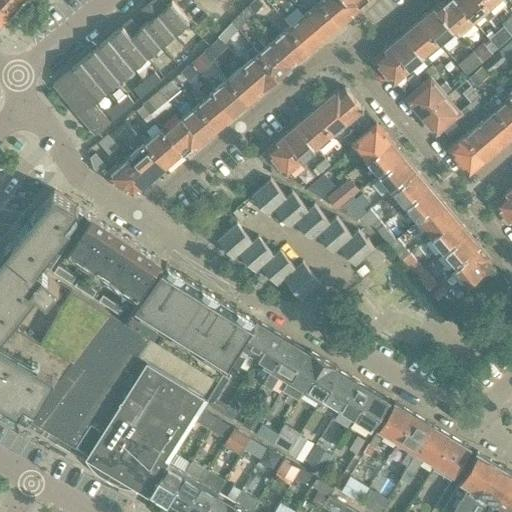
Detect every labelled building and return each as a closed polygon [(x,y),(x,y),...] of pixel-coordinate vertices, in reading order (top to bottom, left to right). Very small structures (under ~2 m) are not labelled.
[(0,0),(0,22),(20,0),(0,0)] [(161,0),(153,0),(150,3),(175,33),(189,22),(172,1),(166,6),(161,0)] [(262,4),(258,0),(252,0),(247,6),(253,11),(254,12),(262,4)] [(320,0),(319,1),(339,25),(354,12),(344,0),(320,0)] [(344,0),(354,12),(364,3),(363,2),(364,0),(344,0)] [(441,0),(435,6),(458,34),(473,21),(455,0),(441,0)] [(455,0),(473,21),(482,13),(488,20),(494,14),(488,7),(482,0),(455,0)] [(482,0),(488,7),(494,14),(501,9),(495,2),(497,0),(482,0)] [(319,1),(304,14),(324,37),(339,25),(319,1)] [(149,20),(144,24),(161,45),(175,33),(150,3),(141,10),(149,20)] [(247,6),(245,5),(230,20),(231,21),(237,27),(253,11),(247,6)] [(435,6),(419,19),(440,43),(454,30),(457,34),(458,34),(435,6)] [(511,13),(502,22),(504,24),(511,33),(511,13)] [(304,14),(289,27),(309,50),(324,37),(304,14)] [(131,19),(122,26),(148,56),(161,45),(144,24),(139,29),(131,19)] [(419,19),(404,32),(425,56),(440,43),(419,19)] [(237,27),(231,21),(218,34),(219,36),(224,41),(237,27)] [(511,34),(511,33),(504,24),(489,37),(497,47),(511,34)] [(122,26),(109,37),(134,68),(148,56),(122,26)] [(289,27),(274,40),(294,63),(309,50),(289,27)] [(404,32),(389,45),(409,69),(425,56),(404,32)] [(219,36),(204,49),(205,50),(212,59),(227,46),(224,41),(219,36)] [(109,37),(95,49),(120,79),(134,68),(109,37)] [(511,38),(499,50),(505,57),(507,59),(511,54),(511,38)] [(258,53),(279,76),(294,63),(274,40),(265,47),(258,39),(251,44),(252,46),(258,53)] [(492,52),(483,41),(472,50),(482,61),(492,52)] [(409,69),(389,45),(383,50),(374,58),(383,70),(394,82),(409,69)] [(279,76),(258,53),(252,46),(246,51),(252,58),(243,66),(263,89),(279,76)] [(95,49),(81,60),(106,91),(119,80),(120,79),(95,49)] [(472,50),(472,49),(457,63),(466,74),(482,61),(472,50)] [(212,59),(205,50),(192,61),(200,71),(213,60),(212,59)] [(505,57),(499,50),(483,64),(490,71),(505,57)] [(81,60),(68,71),(93,102),(106,91),(81,60)] [(197,73),(188,63),(180,70),(181,71),(189,80),(197,73)] [(490,71),(483,64),(469,76),(476,85),(491,72),(490,71)] [(243,66),(228,78),(248,102),(263,89),(243,66)] [(93,102),(68,71),(53,83),(72,105),(95,134),(110,122),(93,102)] [(155,72),(145,80),(151,88),(161,79),(155,72)] [(421,114),(445,94),(452,88),(445,80),(438,86),(430,77),(407,97),(421,114)] [(228,78),(213,91),(232,115),(248,102),(228,78)] [(179,89),(171,79),(159,89),(167,99),(179,89)] [(151,88),(145,80),(134,89),(140,96),(151,88)] [(479,93),(471,84),(462,91),(469,101),(479,93)] [(338,89),(328,97),(348,121),(363,108),(346,87),(340,92),(338,89)] [(511,97),(507,91),(507,92),(504,87),(489,100),(495,107),(511,127),(511,97)] [(167,99),(159,89),(142,103),(150,112),(167,99)] [(213,91),(198,104),(217,128),(232,115),(213,91)] [(422,115),(436,132),(460,112),(446,95),(445,94),(421,114),(422,115)] [(128,95),(117,103),(123,111),(134,102),(128,95)] [(328,97),(313,110),(333,134),(348,121),(328,97)] [(123,111),(117,103),(107,112),(113,119),(123,111)] [(198,104),(182,117),(202,141),(217,128),(198,104)] [(511,127),(495,107),(480,121),(500,144),(511,134),(511,127)] [(313,110),(297,123),(317,147),(333,134),(313,110)] [(163,128),(162,128),(184,154),(189,149),(190,151),(202,141),(182,117),(166,131),(163,128)] [(459,126),(454,120),(443,129),(449,135),(459,126)] [(480,121),(464,134),(484,158),(500,144),(480,121)] [(297,123),(282,137),(302,160),(317,147),(297,123)] [(352,143),(365,158),(389,138),(383,131),(376,123),(352,143)] [(162,128),(145,142),(166,166),(182,152),(183,154),(184,154),(162,128)] [(108,133),(99,140),(109,153),(118,145),(108,133)] [(484,158),(464,134),(449,147),(469,171),(484,158)] [(302,160),(282,137),(266,150),(286,173),(302,160)] [(365,158),(358,164),(363,171),(370,165),(378,174),(402,154),(389,138),(365,158)] [(145,142),(129,157),(149,180),(166,166),(145,142)] [(129,157),(110,173),(104,166),(106,164),(95,152),(90,157),(94,168),(106,176),(134,193),(149,180),(129,157)] [(378,174),(391,189),(415,169),(402,154),(378,174)] [(330,162),(324,157),(312,167),(318,173),(330,162)] [(391,189),(404,205),(428,184),(415,169),(391,189)] [(335,183),(324,172),(305,187),(321,194),(335,183)] [(360,188),(348,176),(325,195),(336,208),(339,206),(353,194),(360,188)] [(268,213),(274,208),(274,207),(286,196),(286,195),(270,178),(250,195),(268,213)] [(404,205),(417,219),(441,199),(428,184),(404,205)] [(511,190),(510,188),(495,201),(511,221),(511,190)] [(57,244),(83,208),(54,189),(0,255),(0,280),(27,303),(31,298),(36,292),(46,300),(59,284),(37,267),(40,262),(43,264),(57,244)] [(290,226),(296,220),(295,220),(308,209),(308,208),(292,190),(286,195),(286,196),(274,207),(274,208),(290,226)] [(359,217),(366,211),(363,207),(370,201),(362,191),(355,197),(353,194),(339,206),(359,217)] [(417,219),(430,235),(454,215),(441,199),(417,219)] [(311,238),(318,233),(317,233),(330,221),(329,221),(314,203),(308,208),(308,209),(295,220),(296,220),(311,238)] [(377,228),(383,222),(370,207),(366,211),(359,217),(377,228)] [(160,260),(83,208),(57,244),(43,264),(50,268),(74,232),(77,235),(68,249),(137,295),(160,260)] [(430,235),(443,250),(466,230),(454,215),(430,235)] [(333,251),(340,246),(339,246),(352,234),(351,234),(336,216),(329,221),(330,221),(317,233),(318,233),(333,251)] [(234,257),(240,252),(239,251),(252,240),(236,222),(217,238),(234,257)] [(396,238),(383,222),(377,228),(387,242),(388,244),(396,238)] [(339,246),(340,246),(355,264),(361,259),(374,247),(358,228),(351,234),(352,234),(339,246)] [(443,250),(456,265),(479,245),(466,230),(443,250)] [(255,270),(261,265),(261,264),(274,253),(273,253),(258,235),(252,240),(239,251),(240,252),(255,270)] [(410,251),(398,236),(396,238),(388,244),(402,258),(410,251)] [(493,261),(490,263),(485,258),(488,255),(479,245),(456,265),(469,281),(475,288),(484,280),(499,268),(493,261)] [(277,283),(284,277),(295,266),(280,248),(273,253),(274,253),(261,264),(261,265),(277,283)] [(423,266),(410,251),(402,258),(429,288),(437,282),(423,266)] [(284,277),(302,298),(321,282),(302,260),(295,266),(284,277)] [(142,343),(214,387),(229,363),(256,319),(165,263),(124,321),(141,331),(140,331),(147,335),(142,343)] [(54,271),(71,282),(75,276),(58,264),(54,271)] [(74,284),(92,296),(96,289),(78,278),(74,284)] [(0,401),(4,403),(30,419),(109,312),(71,288),(40,341),(10,323),(27,303),(0,280),(0,401)] [(98,300),(118,313),(122,306),(103,293),(98,300)] [(139,484),(149,490),(168,459),(194,418),(201,407),(207,397),(214,387),(142,343),(147,335),(140,331),(141,331),(124,321),(109,312),(30,419),(71,443),(88,452),(88,453),(139,484)] [(273,330),(256,319),(230,363),(238,368),(247,354),(255,359),(273,330)] [(273,330),(255,359),(271,368),(289,340),(273,330)] [(289,340),(271,368),(267,376),(262,383),(271,388),(280,374),(288,378),(306,349),(289,340)] [(306,349),(288,378),(282,388),(298,398),(304,388),(323,358),(310,350),(309,352),(306,349)] [(323,358),(304,388),(321,398),(339,369),(335,367),(336,366),(323,358)] [(339,369),(321,398),(337,408),(355,379),(339,369)] [(230,379),(223,374),(205,402),(223,412),(228,404),(218,398),(230,379)] [(355,379),(337,408),(354,418),(371,389),(355,379)] [(371,389),(354,418),(370,428),(388,399),(371,389)] [(241,406),(231,399),(228,404),(223,412),(233,418),(234,417),(241,406)] [(378,428),(397,439),(414,412),(394,401),(378,428)] [(226,437),(233,426),(201,407),(194,418),(226,437)] [(256,432),(262,421),(265,416),(252,408),(243,423),(242,423),(256,432)] [(397,439),(409,447),(406,452),(407,452),(402,460),(408,464),(432,424),(414,412),(397,439)] [(273,442),(279,432),(262,421),(256,432),(273,442)] [(301,432),(284,422),(279,432),(273,442),(289,452),(300,434),(301,432)] [(451,435),(432,424),(408,464),(400,476),(409,481),(424,455),(435,462),(451,435)] [(250,437),(234,427),(224,442),(240,452),(244,447),(250,437)] [(314,442),(300,434),(289,452),(303,460),(304,457),(314,442)] [(357,451),(365,438),(358,434),(350,447),(357,451)] [(451,478),(454,474),(471,447),(451,435),(435,462),(432,467),(451,478)] [(267,446),(250,437),(244,447),(261,457),(267,446)] [(333,453),(316,444),(307,459),(307,460),(323,470),(333,453)] [(281,454),(267,446),(261,457),(259,460),(273,468),(281,454)] [(451,511),(465,511),(496,462),(477,451),(457,483),(465,488),(451,511)] [(300,467),(283,457),(274,474),(290,483),(295,476),(300,467)] [(149,490),(166,501),(185,469),(168,459),(149,490)] [(478,511),(482,506),(489,511),(493,505),(511,473),(511,471),(496,462),(465,511),(478,511)] [(312,473),(301,466),(300,467),(295,476),(306,483),(312,474),(312,473)] [(249,511),(251,509),(244,504),(263,473),(254,468),(241,489),(227,511),(249,511)] [(168,499),(184,509),(202,479),(185,469),(166,501),(167,501),(168,499)] [(184,509),(189,511),(204,511),(218,489),(224,479),(208,469),(202,479),(184,509)] [(488,511),(511,511),(511,473),(489,511),(488,511)] [(370,485),(350,474),(341,489),(361,501),(369,487),(370,485)] [(334,486),(317,476),(312,485),(329,495),(329,494),(334,486)] [(218,489),(204,511),(227,511),(241,489),(233,484),(227,494),(218,489)] [(388,498),(369,487),(361,501),(380,511),(388,498)] [(340,511),(346,504),(329,494),(329,495),(322,505),(333,511),(340,511)]
